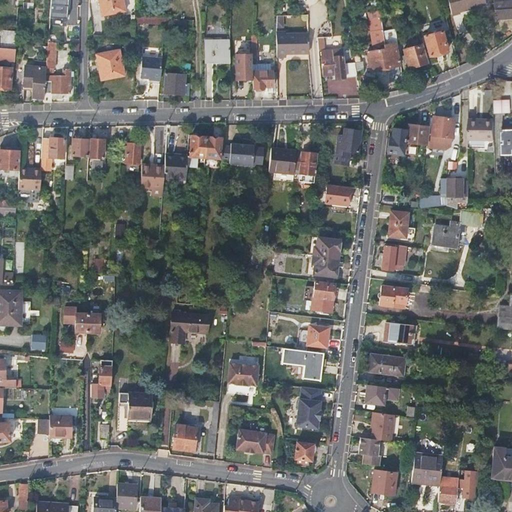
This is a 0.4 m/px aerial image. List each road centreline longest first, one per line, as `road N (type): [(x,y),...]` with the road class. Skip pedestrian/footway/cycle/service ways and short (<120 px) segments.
road 1 (residential): [(331,499),(380,111)]
road 2 (residential): [(380,111),(0,121)]
road 3 (residential): [(0,473),(115,459),(295,484),(331,499)]
road 4 (residential): [(380,111),(507,62)]
